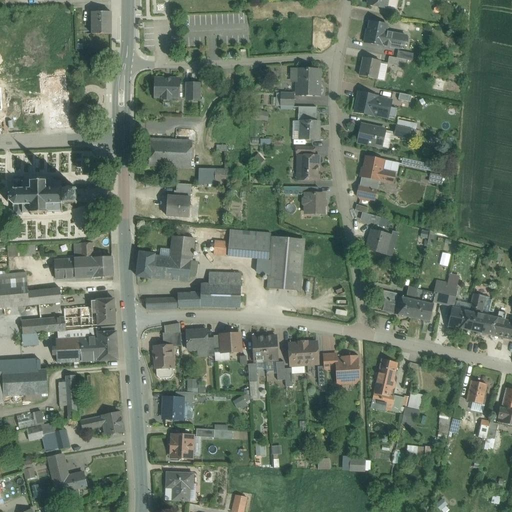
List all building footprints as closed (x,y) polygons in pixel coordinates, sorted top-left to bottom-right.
[(388,0),(368,0),(368,5),(386,9),(388,0)] [(111,13),(92,13),(92,35),(111,34),(111,13)] [(387,25),(370,22),(367,34),(365,34),(364,43),(383,47),(383,46),(404,50),(406,40),(385,36),(387,25)] [(413,54),(398,51),(396,58),(402,60),(412,62),(413,54)] [(396,58),(388,57),(387,64),(401,67),(402,60),(396,58)] [(380,62),(363,58),(359,76),(376,80),(380,62)] [(320,71),(292,70),(291,82),(297,82),(297,95),(319,96),(320,71)] [(65,77),(39,78),(41,99),(42,114),(50,113),(68,112),(65,77)] [(179,80),(155,79),(155,97),(163,97),(162,100),(171,100),(171,97),(178,98),(179,80)] [(199,84),(187,84),(186,100),(199,101),(199,84)] [(294,94),(281,94),(280,107),(293,107),(294,94)] [(388,100),(359,94),(355,112),(372,116),(372,113),(386,116),(388,110),(388,106),(387,105),(388,100)] [(0,115),(42,114),(41,99),(0,101),(0,115)] [(316,108),(298,107),(298,115),(303,115),(303,122),(316,122),(316,108)] [(395,112),(388,110),(386,116),(386,119),(393,120),(395,112)] [(68,112),(50,113),(51,129),(69,127),(68,112)] [(303,122),(301,122),(300,140),(318,140),(319,122),(316,122),(303,122)] [(385,131),(361,125),(357,143),(381,148),(385,131)] [(411,130),(396,127),(394,136),(409,139),(411,130)] [(168,141),(151,140),(150,165),(172,167),(173,158),(167,158),(168,141)] [(191,142),(168,141),(167,158),(173,158),(172,167),(190,168),(191,142)] [(314,155),(303,154),(303,156),(299,156),(299,163),(297,165),(297,170),(299,172),(298,180),(317,181),(318,174),(319,174),(319,168),(318,168),(318,157),(314,157),(314,155)] [(366,157),(363,169),(362,168),(360,177),(362,178),(360,186),(359,186),(357,197),(358,197),(360,199),(372,202),(374,200),(378,181),(379,182),(379,181),(393,184),(395,174),(381,171),(383,161),(366,157)] [(417,162),(403,159),(401,165),(416,168),(417,162)] [(215,170),(199,170),(198,184),(215,184),(215,171),(215,170)] [(230,171),(215,171),(215,184),(230,184),(230,171)] [(44,179),(44,181),(31,181),(31,179),(30,179),(30,181),(28,181),(28,182),(22,182),(21,181),(21,179),(13,180),(13,188),(12,188),(13,190),(9,194),(7,193),(7,194),(9,195),(9,200),(7,201),(7,202),(9,202),(13,205),(13,207),(14,208),(14,216),(22,216),(22,214),(23,213),(29,213),(30,213),(30,214),(31,214),(31,215),(32,215),(32,214),(45,213),(45,215),(46,215),(46,213),(48,213),(48,212),(53,212),(53,214),(54,214),(54,212),(61,212),(62,213),(63,212),(62,211),(62,206),(62,205),(62,204),(64,204),(64,203),(74,203),(76,205),(77,203),(75,202),(75,200),(76,200),(76,196),(76,193),(75,193),(75,191),(77,189),(76,188),(74,190),(71,190),(71,189),(70,187),(67,187),(66,189),(66,190),(64,190),(64,189),(62,189),(62,187),(61,187),(61,182),(62,181),(61,180),(60,181),(59,181),(59,180),(55,180),(54,180),(53,180),(52,180),(52,182),(48,182),(47,181),(46,181),(45,179),(44,179)] [(189,185),(176,184),(176,197),(188,198),(189,185)] [(319,194),(306,194),(306,198),(304,200),(304,204),(306,206),(306,214),(324,214),(324,194),(319,194)] [(176,197),(168,197),(166,216),(189,218),(190,217),(187,216),(188,208),(190,208),(191,198),(188,198),(176,197)] [(368,209),(356,205),(355,211),(363,213),(366,214),(368,209)] [(366,214),(363,213),(361,220),(378,225),(380,218),(366,214)] [(271,234),(230,230),(229,243),(228,256),(227,257),(269,261),(271,234)] [(390,236),(371,231),(366,249),(384,254),(387,243),(388,243),(390,236)] [(432,244),(434,233),(422,231),(420,243),(432,244)] [(194,239),(173,237),(170,258),(191,261),(194,239)] [(304,241),(272,238),(267,288),(299,291),(304,241)] [(229,243),(215,242),(214,254),(228,256),(229,243)] [(25,247),(14,247),(14,257),(25,257),(25,247)] [(154,255),(139,253),(136,276),(150,279),(150,278),(163,279),(166,258),(154,256),(154,255)] [(93,259),(81,259),(82,278),(94,277),(94,278),(113,277),(112,257),(93,258),(93,259)] [(170,258),(166,258),(163,279),(189,282),(191,261),(170,258)] [(81,259),(55,261),(56,279),(82,278),(81,259)] [(26,273),(0,275),(0,285),(27,283),(26,273)] [(241,275),(209,274),(209,284),(201,284),(201,293),(201,308),(240,309),(241,275)] [(0,285),(0,308),(29,306),(28,292),(27,283),(0,285)] [(450,287),(444,286),(440,303),(446,305),(450,287)] [(457,289),(450,287),(446,305),(453,306),(457,289)] [(406,299),(396,297),(397,294),(380,290),(378,298),(384,299),(382,309),(393,311),(392,314),(411,318),(415,301),(417,290),(408,288),(406,299)] [(60,289),(38,291),(40,305),(61,303),(60,289)] [(38,291),(28,292),(29,306),(40,305),(38,291)] [(201,293),(177,294),(178,298),(178,309),(201,308),(201,293)] [(485,297),(473,294),(471,301),(484,304),(485,297)] [(484,304),(471,301),(469,312),(469,313),(475,314),(471,331),(482,334),(486,316),(487,316),(491,300),(489,300),(490,298),(485,297),(484,304)] [(178,298),(146,300),(146,309),(146,310),(178,309),(178,298)] [(114,299),(96,300),(97,307),(64,309),(65,318),(65,331),(82,329),(82,327),(115,325),(114,299)] [(433,305),(415,301),(411,318),(429,322),(433,305)] [(469,312),(453,309),(450,320),(448,321),(447,326),(448,329),(452,329),(455,328),(471,331),(475,314),(469,313),(469,312)] [(487,316),(486,316),(482,334),(493,336),(497,319),(487,316)] [(65,318),(47,320),(48,333),(62,331),(65,331),(65,318)] [(497,319),(493,336),(503,338),(507,321),(497,319)] [(47,320),(22,322),(23,335),(48,333),(47,320)] [(511,325),(511,321),(507,321),(503,338),(509,340),(511,325)] [(116,326),(99,328),(99,334),(98,334),(99,361),(117,360),(116,326)] [(65,331),(62,331),(62,340),(56,340),(57,363),(99,361),(98,334),(99,334),(99,328),(82,329),(65,331)] [(206,330),(186,331),(186,333),(187,341),(188,350),(190,351),(196,351),(197,349),(207,348),(208,348),(207,339),(206,330)] [(172,347),(182,347),(181,341),(181,333),(181,332),(162,334),(163,347),(171,347),(172,347)] [(240,334),(220,335),(220,336),(221,353),(241,352),(240,334)] [(264,337),(252,338),(254,362),(266,361),(264,337)] [(276,337),(264,337),(266,361),(278,360),(276,337)] [(317,343),(307,343),(307,342),(303,343),(304,365),(318,364),(317,343)] [(299,344),(289,344),(290,366),(304,365),(303,343),(299,343),(299,344)] [(163,347),(154,348),(156,369),(173,368),(172,347),(171,347),(163,347)] [(336,355),(323,355),(324,367),(324,370),(336,369),(336,360),(336,355)] [(42,359),(22,360),(23,371),(42,370),(42,359)] [(336,360),(336,369),(337,384),(355,383),(358,379),(358,376),(360,373),(359,368),(358,365),(357,364),(357,359),(336,360)] [(22,360),(0,360),(0,372),(2,373),(23,371),(22,360)] [(397,364),(382,361),(379,374),(375,373),(374,379),(377,380),(374,392),(392,396),(394,389),(391,388),(397,364)] [(284,362),(276,363),(277,381),(285,380),(284,369),(284,362)] [(256,364),(248,365),(249,383),(257,382),(256,364)] [(173,368),(156,369),(156,376),(160,379),(170,379),(173,375),(173,368)] [(23,371),(2,373),(4,397),(41,394),(48,394),(46,370),(42,370),(23,371)] [(75,374),(65,375),(66,385),(67,408),(68,421),(77,419),(75,374)] [(187,391),(205,392),(205,385),(197,384),(197,379),(187,378),(187,391)] [(486,385),(471,381),(467,401),(482,405),(486,385)] [(257,382),(249,383),(250,400),(258,399),(257,382)] [(66,385),(59,385),(60,409),(67,408),(66,385)] [(511,390),(506,389),(501,409),(511,411),(511,390)] [(193,393),(176,392),(175,399),(182,399),(183,399),(182,403),(190,403),(193,403),(193,393)] [(392,396),(374,392),(373,400),(392,405),(394,397),(392,396)] [(41,394),(4,397),(4,403),(42,401),(41,394)] [(247,406),(242,397),(237,400),(242,409),(247,406)] [(401,398),(394,397),(392,405),(391,409),(399,410),(401,398)] [(175,399),(164,398),(163,419),(182,420),(182,419),(191,419),(192,418),(193,406),(190,403),(182,403),(182,399),(175,399)] [(414,409),(404,407),(401,424),(416,427),(421,399),(416,398),(414,409)] [(456,407),(453,420),(458,421),(462,409),(456,407)] [(511,411),(501,409),(500,409),(498,418),(499,419),(498,422),(511,425),(511,427),(511,426),(511,411)] [(41,412),(33,414),(36,426),(36,427),(41,426),(44,425),(41,412)] [(121,413),(81,421),(83,431),(104,427),(106,435),(124,431),(121,413)] [(33,414),(17,417),(19,430),(36,426),(33,414)] [(490,423),(482,421),(481,427),(488,429),(490,423)] [(61,422),(54,423),(56,432),(63,431),(61,422)] [(498,424),(490,422),(490,423),(488,429),(486,437),(494,439),(498,424)] [(44,425),(41,426),(43,438),(47,452),(70,447),(66,430),(63,431),(56,432),(54,423),(44,425)] [(36,427),(27,430),(30,441),(43,438),(41,426),(36,427)] [(214,430),(196,429),(196,437),(214,438),(214,430)] [(193,436),(172,435),(171,455),(180,455),(180,458),(192,459),(193,436)] [(271,446),(272,454),(282,453),(280,445),(271,446)] [(63,455),(48,458),(50,467),(65,463),(63,455)] [(341,457),(341,470),(364,471),(364,457),(341,457)] [(329,469),(329,458),(318,458),(318,469),(329,469)] [(67,474),(65,463),(50,467),(59,502),(80,498),(78,490),(87,488),(83,473),(71,476),(67,474)] [(33,464),(24,465),(25,477),(34,477),(33,464)] [(193,473),(166,473),(166,484),(172,485),(172,500),(189,501),(189,489),(192,489),(193,473)] [(243,511),(247,498),(236,495),(232,511),(243,511)]
